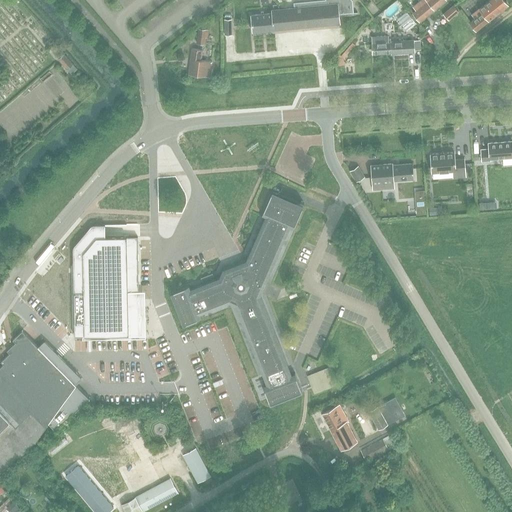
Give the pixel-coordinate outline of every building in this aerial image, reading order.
[(314,0),(293,2),(294,7),(272,9),(272,13),(251,15),(253,31),(339,23),(339,14),(354,12),(352,0),(314,0)] [(444,0),(420,0),(415,5),(418,8),(413,13),(420,21),(444,0)] [(489,0),(472,14),(475,18),(470,22),(476,30),(508,5),(504,0),(489,0)] [(458,11),(453,5),(444,14),(443,14),(448,20),(448,19),(449,20),(458,11)] [(409,27),(415,22),(407,12),(401,17),(409,27)] [(209,28),(199,27),(197,43),(205,44),(206,36),(208,37),(209,28)] [(373,42),(373,53),(420,51),(419,40),(413,40),(413,38),(408,38),(408,40),(388,41),(388,36),(372,36),(373,42)] [(203,49),(192,48),(189,74),(210,76),(212,61),(201,60),(203,49)] [(64,52),(58,57),(68,68),(73,63),(64,52)] [(73,63),(68,68),(72,72),(78,67),(73,63)] [(489,148),(481,149),(482,160),(490,160),(490,158),(503,157),(511,156),(511,140),(488,142),(489,148)] [(455,159),(454,152),(430,154),(432,172),(453,171),(453,177),(466,176),(464,158),(455,159)] [(371,165),(371,170),(373,189),(382,188),(382,183),(394,182),(394,180),(414,179),(413,163),(392,164),(392,163),(371,165)] [(364,176),(361,171),(353,176),(356,181),(364,176)] [(424,188),(415,189),(417,213),(426,212),(424,188)] [(189,285),(171,292),(183,324),(202,317),(200,313),(229,302),(235,305),(266,383),(263,385),(270,403),(274,402),(281,399),(302,391),(299,383),(298,381),(295,372),(292,374),(291,371),(290,369),(260,295),(261,293),(266,283),(290,226),(293,228),(295,224),(302,207),(304,203),(272,189),(271,193),(262,214),(265,216),(264,218),(246,260),(245,260),(223,268),(223,269),(219,277),(190,288),(189,285)] [(73,249),(74,336),(140,334),(138,236),(100,237),(100,228),(100,225),(100,224),(95,224),(94,224),(93,224),(93,225),(92,225),(91,225),(91,226),(90,226),(74,245),(74,246),(73,246),(73,247),(73,248),(73,249)] [(509,253),(495,254),(496,274),(510,273),(509,253)] [(470,256),(451,263),(456,276),(475,269),(470,256)] [(475,269),(456,276),(462,289),(480,281),(475,269)] [(213,273),(201,277),(203,283),(215,278),(213,273)] [(480,281),(462,289),(467,302),(485,294),(480,281)] [(485,294),(467,302),(472,314),(490,307),(485,294)] [(490,307),(472,314),(477,327),(495,319),(490,307)] [(495,319),(477,327),(480,335),(499,328),(495,319)] [(34,444),(67,397),(76,384),(75,383),(81,377),(45,341),(39,347),(35,343),(23,331),(24,331),(22,330),(13,339),(15,342),(7,350),(9,353),(1,361),(4,364),(0,367),(0,474),(26,451),(34,444)] [(511,340),(510,336),(498,341),(505,360),(511,357),(511,340)] [(498,341),(485,347),(492,365),(505,360),(498,341)] [(307,369),(313,388),(333,381),(326,363),(307,369)] [(336,406),(322,413),(341,449),(357,441),(347,421),(348,421),(343,412),(340,414),(336,406)] [(377,406),(368,411),(378,429),(387,424),(377,406)] [(382,438),(361,450),(367,461),(389,449),(382,438)] [(143,441),(125,450),(131,463),(149,454),(143,441)] [(183,454),(198,482),(210,475),(196,448),(183,454)] [(100,454),(104,465),(115,461),(110,450),(100,454)] [(155,452),(144,458),(147,463),(158,457),(155,452)] [(65,474),(96,511),(107,511),(113,507),(78,464),(65,474)] [(105,496),(110,494),(104,475),(98,477),(105,496)] [(170,478),(122,504),(126,511),(140,511),(143,510),(178,492),(170,478)] [(292,479),(281,484),(290,503),(298,499),(299,501),(302,500),(292,479)] [(56,491),(47,498),(55,507),(64,500),(56,491)] [(13,511),(18,507),(13,502),(6,508),(9,511),(13,511)]
